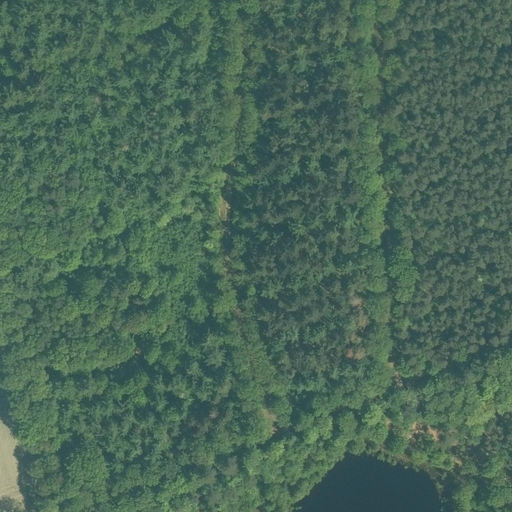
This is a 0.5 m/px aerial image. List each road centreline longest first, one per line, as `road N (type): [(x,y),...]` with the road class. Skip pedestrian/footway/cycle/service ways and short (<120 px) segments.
road 1 (track): [(64,511),(511,342)]
road 2 (track): [(233,0),(210,237),(231,328),(287,443)]
